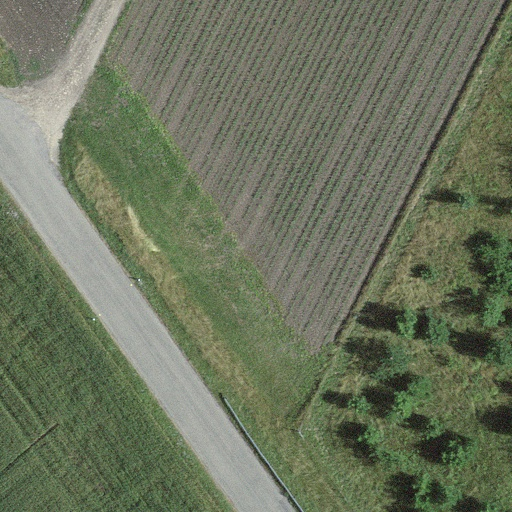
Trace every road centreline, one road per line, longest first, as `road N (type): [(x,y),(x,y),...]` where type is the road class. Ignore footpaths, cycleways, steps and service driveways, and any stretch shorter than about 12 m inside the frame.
road 1 (tertiary): [(264,511),(0,144)]
road 2 (track): [(98,0),(14,164)]
